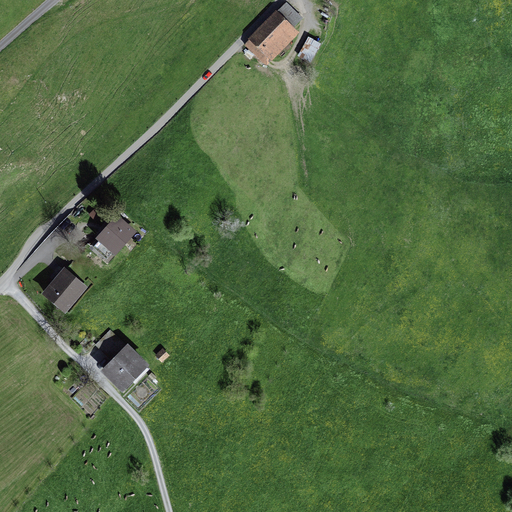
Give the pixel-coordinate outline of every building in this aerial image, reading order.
[(277,12),(276,11),(248,40),(249,40),(245,45),(267,66),(271,61),(273,62),(300,33),(294,28),(303,19),(286,3),(277,12)] [(312,62),(321,43),(309,37),(299,55),(312,62)] [(117,215),(95,239),(98,242),(93,247),(107,260),(112,254),(116,256),(137,232),(117,215)] [(65,315),(88,288),(64,268),(41,295),(65,315)] [(111,361),(100,372),(122,394),(150,367),(128,345),(126,346),(110,330),(95,346),(111,361)] [(169,356),(163,349),(155,356),(162,363),(169,356)]
